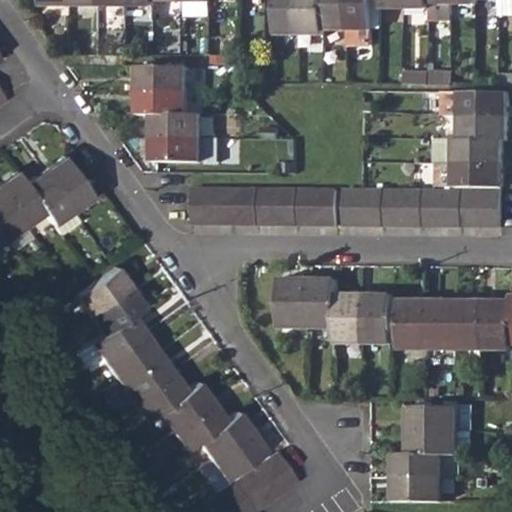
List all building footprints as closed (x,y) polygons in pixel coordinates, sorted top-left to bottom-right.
[(278,0),(277,34),(301,34),(301,0),(278,0)] [(324,29),(324,0),(301,0),(301,34),(324,34),(324,29)] [(324,0),(324,29),(349,30),(349,0),(324,0)] [(349,0),(349,30),(372,30),(372,0),(349,0)] [(382,0),(383,9),(406,9),(406,0),(382,0)] [(429,5),(428,0),(406,0),(406,9),(429,9),(429,5)] [(511,0),(501,0),(501,15),(511,15),(511,0)] [(453,4),(429,5),(429,9),(429,18),(453,18),(452,16),(453,4)] [(452,16),(476,16),(476,5),(453,4),(452,16)] [(349,45),(372,45),(372,30),(349,30),(349,45)] [(139,92),(186,92),(186,68),(139,68),(139,92)] [(406,84),(429,84),(429,69),(406,70),(406,84)] [(429,84),(452,85),(452,70),(429,69),(429,84)] [(501,84),(511,84),(511,74),(501,75),(501,84)] [(154,115),(186,116),(186,92),(139,92),(139,115),(154,115)] [(460,117),(509,117),(509,94),(443,93),(443,116),(460,117)] [(202,139),(202,116),(186,116),(154,115),(154,138),(202,139)] [(460,117),(460,140),(503,141),(509,141),(509,117),(460,117)] [(154,163),(202,163),(202,139),(154,138),(154,163)] [(202,163),(223,163),(223,140),(222,139),(202,139),(202,163)] [(503,165),(503,141),(460,140),(455,140),(455,165),(503,165)] [(42,170),(70,208),(89,195),(61,156),(42,170)] [(437,187),(502,187),(503,187),(503,165),(455,165),(438,165),(437,187)] [(42,170),(23,183),(59,233),(78,219),(70,208),(42,170)] [(0,192),(22,224),(42,210),(23,183),(14,171),(0,181),(0,192)] [(193,190),(193,225),(205,225),(205,190),(193,190)] [(205,190),(205,225),(218,225),(218,190),(205,190)] [(218,190),(218,225),(232,226),(231,190),(218,190)] [(231,190),(232,226),(246,225),(245,190),(231,190)] [(245,190),(246,225),(259,226),(258,191),(245,190)] [(258,191),(259,226),(270,226),(270,191),(258,191)] [(270,191),(270,226),(284,225),(283,191),(270,191)] [(283,191),(284,225),(298,226),(297,191),(283,191)] [(297,191),(298,226),(310,226),(311,191),(297,191)] [(311,191),(310,226),(324,226),(323,191),(311,191)] [(324,226),(337,226),(336,191),(323,191),(324,226)] [(344,192),(345,226),(357,226),(357,191),(344,192)] [(357,191),(357,226),(371,227),(371,192),(364,192),(357,191)] [(0,232),(3,237),(22,224),(0,192),(0,232)] [(371,192),(371,227),(385,226),(385,192),(371,192)] [(385,192),(385,226),(398,227),(398,192),(385,192)] [(398,192),(398,227),(411,227),(411,192),(398,192)] [(411,192),(411,227),(425,227),(425,193),(411,192)] [(437,193),(437,227),(452,227),(452,192),(437,193)] [(452,227),(464,227),(464,193),(452,192),(452,227)] [(425,193),(425,227),(437,227),(437,193),(425,193)] [(464,193),(464,227),(477,227),(477,193),(464,193)] [(477,193),(477,227),(489,227),(489,193),(477,193)] [(489,193),(489,227),(502,227),(502,193),(489,193)] [(74,295),(87,314),(127,286),(113,268),(74,295)] [(281,328),(307,328),(308,280),(282,280),(281,328)] [(307,328),(337,329),(337,296),(338,280),(308,280),(307,328)] [(87,314),(101,333),(129,314),(141,305),(127,286),(87,314)] [(365,296),(337,296),(337,329),(337,343),(364,344),(365,296)] [(365,296),(364,344),(392,344),(393,296),(365,296)] [(400,349),(427,349),(429,302),(401,301),(400,349)] [(427,349),(456,349),(457,302),(429,302),(427,349)] [(456,349),(482,350),(483,302),(457,302),(456,349)] [(511,345),(511,303),(511,302),(483,302),(482,350),(511,350),(511,345)] [(143,334),(129,314),(101,333),(88,342),(102,362),(143,334)] [(102,362),(116,381),(157,353),(143,334),(102,362)] [(116,381),(130,400),(170,372),(157,353),(116,381)] [(156,411),(184,391),(170,372),(130,400),(144,419),(156,411)] [(184,391),(156,411),(169,430),(209,401),(196,383),(184,391)] [(196,441),(224,421),(209,401),(169,430),(183,449),(196,441)] [(461,450),(473,451),(477,406),(465,405),(461,450)] [(411,430),(458,432),(459,408),(411,408),(411,430)] [(224,421),(196,441),(209,459),(248,430),(235,413),(224,421)] [(209,459),(223,478),(262,450),(248,430),(209,459)] [(411,430),(411,454),(444,455),(458,455),(458,432),(411,430)] [(264,459),(284,487),(295,479),(275,451),(264,459)] [(443,477),(444,455),(411,454),(396,453),(396,477),(443,477)] [(254,466),(273,495),(284,487),(264,459),(254,466)] [(242,474),(263,502),(273,495),(254,466),(242,474)] [(233,481),(252,510),(263,502),(242,474),(233,481)] [(396,501),(443,502),(443,477),(396,477),(396,501)] [(222,488),(239,511),(249,511),(252,510),(233,481),(222,488)] [(212,496),(223,511),(239,511),(222,488),(212,496)] [(201,504),(206,511),(223,511),(212,496),(201,504)]
